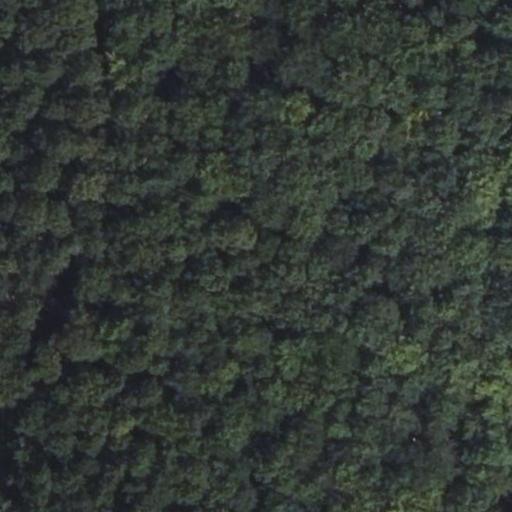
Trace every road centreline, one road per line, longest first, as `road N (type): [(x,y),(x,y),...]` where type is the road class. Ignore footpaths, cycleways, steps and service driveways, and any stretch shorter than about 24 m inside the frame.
road 1 (track): [(101,511),(87,0)]
road 2 (track): [(511,18),(472,73),(445,142),(454,201),(511,254)]
